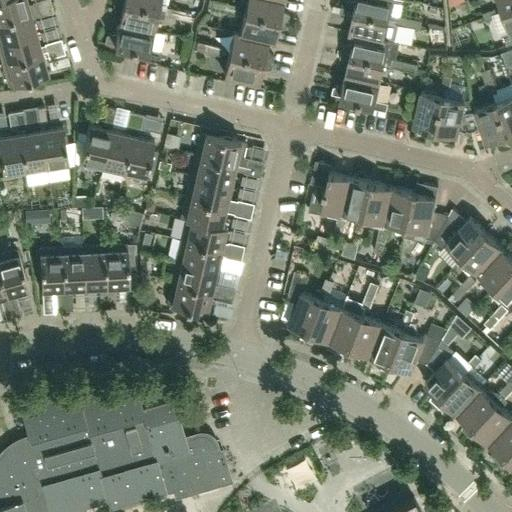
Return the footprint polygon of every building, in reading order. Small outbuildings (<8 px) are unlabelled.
[(0,0),(0,18),(51,4),(49,0),(35,0),(32,1),(32,2),(28,3),(26,0),(0,0)] [(163,15),(164,10),(157,9),(120,0),(114,0),(113,5),(121,11),(118,23),(153,30),(156,16),(163,17),(164,16),(163,15)] [(120,0),(157,9),(164,10),(165,8),(166,3),(159,1),(159,0),(120,0)] [(214,0),(212,0),(211,8),(223,11),(225,2),(214,0)] [(281,8),(282,0),(246,0),(244,11),(287,21),(289,14),(281,8)] [(349,0),(347,0),(346,7),(396,19),(399,19),(400,15),(403,0),(349,0)] [(511,6),(511,0),(499,0),(503,9),(511,6)] [(238,5),(225,2),(223,11),(236,14),(238,5)] [(0,41),(36,31),(32,16),(36,15),(36,16),(53,12),(51,4),(0,18),(0,41)] [(511,6),(503,9),(510,29),(503,32),(507,44),(511,42),(511,6)] [(396,19),(346,7),(344,14),(352,19),(349,31),(355,32),(356,31),(384,38),(384,37),(390,39),(394,39),(397,23),(395,23),(396,19)] [(178,10),(165,8),(164,10),(163,15),(164,16),(176,18),(178,10)] [(494,8),(482,12),(485,19),(497,14),(494,8)] [(191,12),(178,10),(176,18),(189,20),(191,12)] [(286,27),(287,21),(244,11),(239,31),(239,32),(268,38),(267,39),(273,41),(276,29),(286,27)] [(397,23),(407,25),(409,17),(400,15),(399,19),(396,19),(395,23),(397,23)] [(422,20),(409,17),(407,25),(420,28),(422,20)] [(163,32),(153,30),(118,23),(116,32),(106,34),(105,41),(130,47),(129,52),(159,59),(161,50),(159,49),(163,32)] [(265,49),(267,39),(268,38),(239,32),(239,31),(234,30),(229,52),(272,61),(273,55),(265,49)] [(44,44),(40,45),(36,31),(0,41),(0,53),(3,63),(42,52),(46,51),(63,46),(60,37),(44,42),(44,44)] [(385,60),(390,39),(384,37),(384,38),(356,31),(355,32),(353,42),(343,44),(342,50),(385,60)] [(195,49),(208,52),(210,43),(197,40),(195,49)] [(222,46),(210,43),(208,52),(220,55),(222,46)] [(65,53),(63,46),(46,51),(48,58),(65,53)] [(380,81),(385,60),(342,50),(340,57),(348,63),(346,74),(380,81)] [(48,73),(42,52),(3,63),(9,85),(48,73)] [(270,68),(272,61),(229,52),(224,73),(258,81),(261,70),(270,68)] [(391,66),(404,69),(406,60),(393,58),(391,66)] [(404,69),(416,72),(418,63),(406,60),(404,69)] [(481,70),(485,82),(493,80),(489,67),(481,70)] [(376,99),(380,81),(346,74),(344,84),(334,86),(332,93),(357,99),(356,104),(387,110),(388,102),(376,99)] [(443,74),(440,86),(449,88),(451,76),(443,74)] [(497,91),(493,80),(485,82),(489,94),(497,91)] [(434,138),(443,94),(422,90),(414,124),(425,127),(427,136),(434,138)] [(482,127),(475,108),(476,107),(473,99),(465,99),(443,94),(434,138),(455,143),(458,130),(468,132),(482,127)] [(511,94),(496,100),(511,142),(511,141),(511,94)] [(496,100),(476,107),(475,108),(482,127),(487,141),(498,137),(505,144),(511,142),(496,100)] [(47,122),(44,105),(36,107),(39,123),(47,122)] [(107,106),(103,122),(111,124),(115,107),(107,106)] [(23,109),(15,110),(18,127),(19,132),(25,172),(47,169),(40,129),(30,130),(30,125),(25,125),(23,109)] [(10,129),(18,127),(15,110),(7,111),(10,129)] [(123,173),(132,133),(133,128),(136,112),(128,110),(124,127),(125,128),(124,132),(111,129),(102,168),(123,173)] [(144,114),(136,112),(133,128),(140,130),(144,114)] [(102,168),(111,129),(88,124),(80,164),(102,168)] [(69,165),(62,125),(40,129),(47,169),(69,165)] [(243,156),(246,141),(201,131),(196,153),(235,162),(244,164),(246,157),(243,156)] [(25,172),(19,132),(0,135),(0,157),(3,176),(25,172)] [(145,178),(154,138),(132,133),(123,173),(145,178)] [(179,138),(163,137),(160,188),(184,189),(186,155),(179,154),(179,138)] [(261,168),(244,164),(235,162),(196,153),(191,174),(230,183),(234,169),(242,171),(259,176),(261,168)] [(246,157),(244,164),(261,168),(263,161),(246,157)] [(344,210),(352,176),(330,171),(326,186),(315,183),(309,210),(321,213),(323,205),(344,210)] [(227,197),(230,183),(191,174),(186,195),(252,210),(254,203),(236,198),(236,200),(227,197)] [(365,215),(373,180),(352,176),(344,210),(365,215)] [(379,227),(376,239),(386,240),(388,227),(384,226),(386,220),(394,185),(373,180),(365,215),(373,217),(371,225),(379,227)] [(435,239),(449,214),(433,210),(439,185),(417,180),(415,190),(407,224),(427,229),(426,237),(435,239)] [(407,224),(415,190),(394,185),(386,220),(407,224)] [(252,210),(186,195),(181,217),(186,218),(186,217),(221,225),(221,224),(224,211),(233,213),(233,214),(250,218),(252,210)] [(146,198),(144,208),(153,210),(154,204),(152,200),(146,198)] [(35,208),(25,209),(26,222),(36,221),(35,208)] [(463,257),(487,231),(470,216),(461,225),(449,214),(435,239),(443,247),(447,242),(463,257)] [(338,216),(335,229),(343,231),(346,218),(338,216)] [(222,241),(226,225),(221,224),(221,225),(186,217),(186,218),(181,239),(242,252),(244,245),(227,241),(226,242),(222,241)] [(479,271),(502,245),(487,231),(463,257),(479,271)] [(330,236),(327,248),(335,250),(338,238),(330,236)] [(240,260),(242,252),(181,239),(176,260),(216,268),(219,254),(223,255),(223,256),(240,260)] [(383,253),(386,240),(376,239),(374,251),(383,253)] [(133,251),(135,243),(104,244),(108,306),(115,306),(115,284),(129,284),(129,276),(132,276),(134,267),(133,251)] [(108,306),(104,244),(83,245),(85,286),(99,285),(99,307),(108,306)] [(293,251),(293,252),(300,254),(302,246),(295,244),(293,251)] [(85,286),(83,245),(61,246),(65,309),(72,309),(71,287),(85,286)] [(494,286),(511,266),(511,254),(502,245),(479,271),(494,286)] [(65,309),(61,246),(39,248),(41,288),(56,288),(56,309),(65,309)] [(29,287),(17,248),(0,252),(0,269),(13,314),(20,312),(14,291),(29,287)] [(213,283),(216,268),(176,260),(171,281),(211,289),(215,290),(232,294),(234,287),(217,282),(217,284),(213,283)] [(510,301),(511,298),(511,266),(494,286),(510,301)] [(13,314),(0,269),(0,299),(5,317),(13,314)] [(326,290),(321,289),(318,287),(315,295),(303,290),(309,274),(295,269),(288,296),(298,300),(289,323),(300,327),(301,337),(307,339),(326,290)] [(470,273),(461,283),(467,289),(476,279),(470,273)] [(334,280),(330,279),(326,277),(321,289),(326,290),(307,339),(313,342),(320,334),(330,338),(343,305),(326,299),(328,293),(329,293),(334,280)] [(371,280),(366,293),(375,296),(379,283),(371,280)] [(206,311),(209,297),(214,298),(215,290),(211,289),(171,281),(166,302),(206,311)] [(458,298),(467,289),(461,283),(452,293),(458,298)] [(230,302),(232,294),(215,290),(214,298),(230,302)] [(370,308),(375,296),(366,293),(361,305),(370,308)] [(502,302),(493,312),(500,318),(509,309),(502,302)] [(347,355),(363,313),(343,305),(330,338),(341,342),(341,352),(347,355)] [(401,320),(406,322),(410,323),(411,321),(415,311),(406,308),(401,320)] [(493,312),(484,322),(491,328),(500,318),(493,312)] [(371,354),(383,321),(363,313),(347,355),(353,357),(360,350),(371,354)] [(448,328),(441,338),(448,344),(458,332),(463,336),(472,326),(457,313),(448,328)] [(388,370),(403,329),(383,321),(371,354),(381,358),(381,368),(388,370)] [(426,362),(441,338),(425,332),(423,336),(416,333),(417,329),(415,322),(411,321),(410,323),(406,322),(403,329),(388,370),(394,373),(401,365),(412,370),(416,358),(426,362)] [(429,321),(425,332),(441,338),(448,328),(429,321)] [(465,371),(449,357),(455,351),(448,344),(441,338),(426,362),(435,371),(425,382),(433,389),(430,399),(435,403),(465,371)] [(473,369),(482,359),(475,352),(466,362),(473,369)] [(457,411),(481,386),(465,371),(435,403),(440,408),(449,404),(457,411)] [(80,511),(79,506),(106,498),(109,506),(173,488),(175,495),(230,479),(221,448),(214,451),(212,445),(211,443),(210,442),(209,440),(207,439),(205,439),(203,438),(201,438),(200,438),(186,442),(173,397),(141,406),(134,381),(79,397),(76,390),(20,406),(29,438),(25,439),(21,441),(17,442),(14,445),(10,447),(7,450),(2,454),(0,457),(0,511),(80,511)] [(511,415),(511,414),(502,405),(507,399),(505,397),(511,389),(511,386),(508,382),(499,391),(502,395),(466,433),(471,437),(481,433),(488,440),(511,415)] [(466,433),(502,395),(499,391),(498,390),(489,389),(487,391),(481,386),(457,411),(465,419),(462,428),(466,433)] [(498,462),(511,447),(511,415),(488,440),(497,448),(493,458),(498,462)] [(511,447),(498,462),(503,467),(511,462),(511,447)] [(421,511),(413,496),(382,511),(421,511)]
